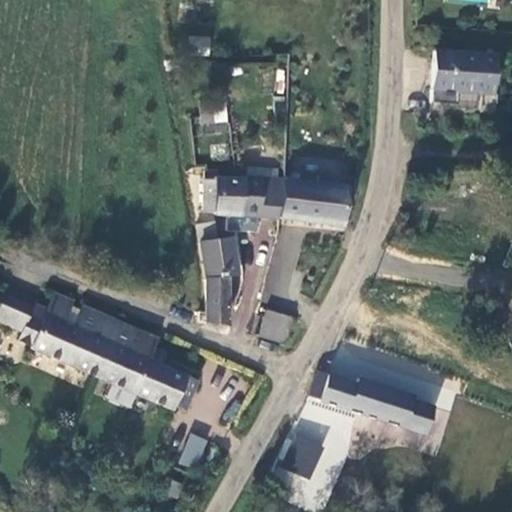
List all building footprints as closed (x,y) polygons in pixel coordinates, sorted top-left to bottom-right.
[(209,37),(189,36),(188,52),(208,54),(209,37)] [(306,84),(305,48),(291,50),(291,84),(306,84)] [(496,57),(436,53),(434,91),(494,94),(496,57)] [(199,123),(223,128),(228,106),(203,101),(199,123)] [(216,216),(281,220),(282,180),(245,178),(245,180),(208,177),(202,212),(216,213),(216,216)] [(346,227),(349,186),(282,180),(281,220),(346,227)] [(198,222),(209,278),(229,276),(238,275),(237,267),(234,238),(218,240),(215,221),(198,222)] [(209,278),(208,323),(229,326),(230,286),(229,276),(209,278)] [(0,319),(23,329),(24,330),(32,310),(35,303),(35,302),(8,291),(0,309),(0,319)] [(73,302),(54,294),(48,309),(45,315),(33,344),(32,349),(100,377),(101,378),(124,323),(84,306),(82,311),(72,306),(73,302)] [(48,309),(35,303),(32,310),(45,315),(48,309)] [(260,335),(285,342),(293,317),(268,309),(260,335)] [(45,315),(32,310),(24,330),(23,329),(19,338),(33,344),(45,315)] [(157,337),(124,323),(101,378),(171,411),(174,405),(186,410),(199,380),(150,357),(157,337)] [(313,375),(306,394),(422,432),(432,404),(407,396),(408,393),(359,376),(357,382),(317,369),(313,375)] [(287,454),(308,465),(319,444),(296,433),(287,454)] [(184,461),(198,467),(210,440),(195,434),(184,461)] [(280,465),(311,480),(319,484),(325,472),(308,465),(287,454),(280,465)] [(302,496),(311,480),(280,465),(272,480),(302,496)]
